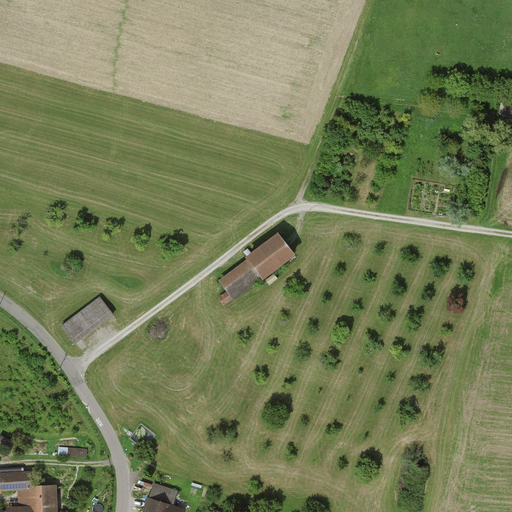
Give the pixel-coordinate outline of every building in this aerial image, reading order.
[(511,103),(504,103),(503,116),(511,116),(511,103)] [(292,255),(275,231),(239,256),(242,260),(216,279),(226,293),(218,299),(222,305),(292,255)] [(100,296),(59,326),(74,345),(114,315),(100,296)] [(60,452),(88,454),(88,447),(61,445),(60,452)] [(27,471),(0,472),(0,490),(28,489),(27,471)] [(52,511),(51,490),(17,490),(18,510),(8,510),(8,511),(52,511)] [(142,498),(137,511),(167,511),(169,507),(142,498)]
